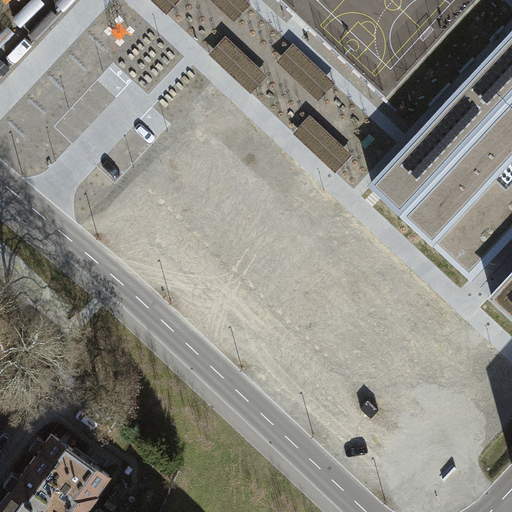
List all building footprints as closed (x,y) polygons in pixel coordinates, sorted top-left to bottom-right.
[(181,0),(152,0),(168,14),(181,0)] [(252,4),(247,0),(211,0),(236,22),(252,4)] [(268,75),(226,36),(210,54),(252,93),(268,75)] [(511,37),(372,187),(470,277),(511,231),(511,37)] [(336,83),(293,44),(277,61),(319,101),(336,83)] [(353,156),(311,116),(294,134),(336,173),(353,156)] [(277,262),(297,281),(313,265),(293,246),(277,262)] [(511,317),(511,275),(491,298),(511,317)] [(0,503),(0,509),(4,511),(87,511),(84,509),(109,475),(52,433),(0,503)]
